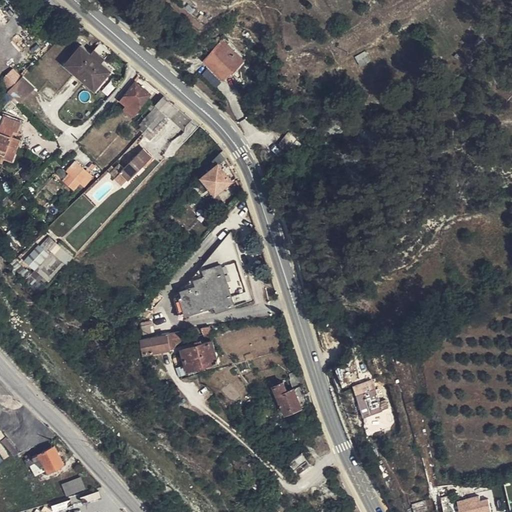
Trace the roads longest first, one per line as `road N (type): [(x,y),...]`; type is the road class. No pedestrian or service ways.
road 1 (secondary): [(376,511),(322,390),(241,152),(75,0)]
road 2 (unclassified): [(0,364),(81,443),(136,511)]
road 3 (unknown): [(254,177),(169,292),(169,323)]
